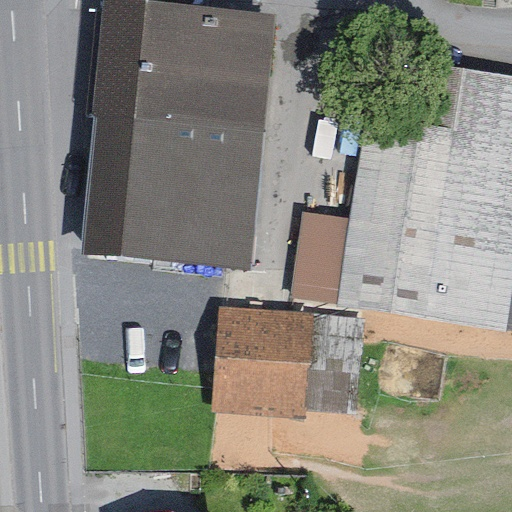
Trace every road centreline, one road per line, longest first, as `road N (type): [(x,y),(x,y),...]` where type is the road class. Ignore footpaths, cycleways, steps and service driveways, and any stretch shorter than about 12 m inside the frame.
road 1 (tertiary): [(8,0),(42,511)]
road 2 (residential): [(511,24),(339,0)]
